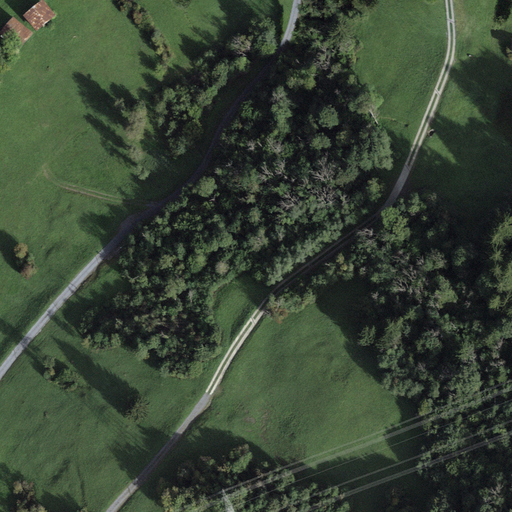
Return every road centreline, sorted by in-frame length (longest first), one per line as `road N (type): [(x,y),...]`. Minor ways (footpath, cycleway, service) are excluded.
road 1 (track): [(110,511),(205,399),(257,312),(391,203),(447,68),(447,0)]
road 2 (track): [(296,0),(287,36),(202,176),(93,263),(0,376)]
